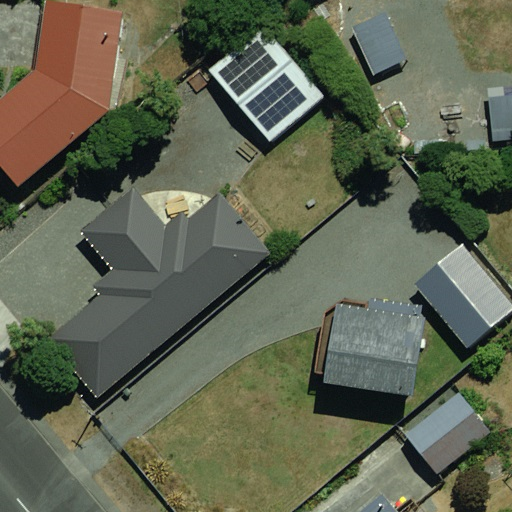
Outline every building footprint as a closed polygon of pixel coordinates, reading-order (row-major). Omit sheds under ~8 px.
[(19,73),(0,88),(0,192),(104,112),(111,25),(34,12),(19,73)] [(251,17),(184,70),(245,148),(312,95),(251,17)] [(110,202),(24,276),(90,351),(175,278),(110,202)] [(306,296),(292,379),(401,397),(422,333),(440,352),(493,315),(431,248),(365,307),(306,296)] [(432,393),(376,437),(408,477),(464,433),(432,393)]
